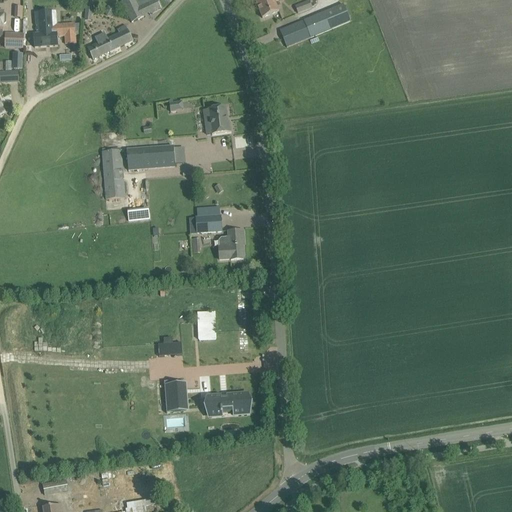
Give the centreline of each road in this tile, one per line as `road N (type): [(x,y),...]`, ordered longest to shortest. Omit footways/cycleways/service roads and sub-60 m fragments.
road 1 (unclassified): [(224,0),(263,116),(292,483)]
road 2 (unclassified): [(0,168),(28,105),(129,55),(181,0)]
road 3 (tertiary): [(388,448),(511,429)]
